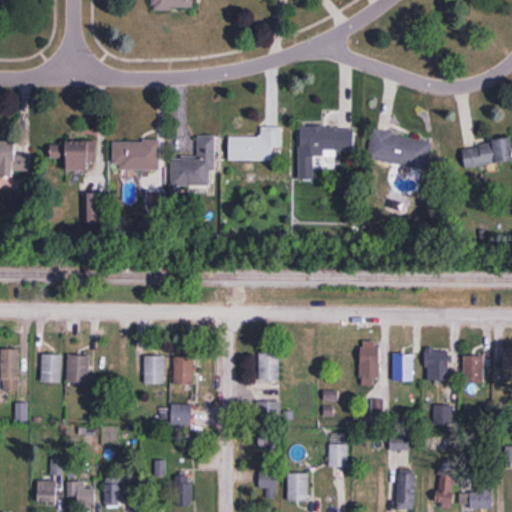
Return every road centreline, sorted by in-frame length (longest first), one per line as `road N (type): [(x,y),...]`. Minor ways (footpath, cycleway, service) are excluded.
road 1 (residential): [(511,318),(0,310)]
road 2 (residential): [(387,0),(317,44),(258,65),(211,75),(73,77)]
road 3 (residential): [(317,44),(444,87),(471,85),(511,60)]
road 4 (residential): [(228,313),(228,511)]
